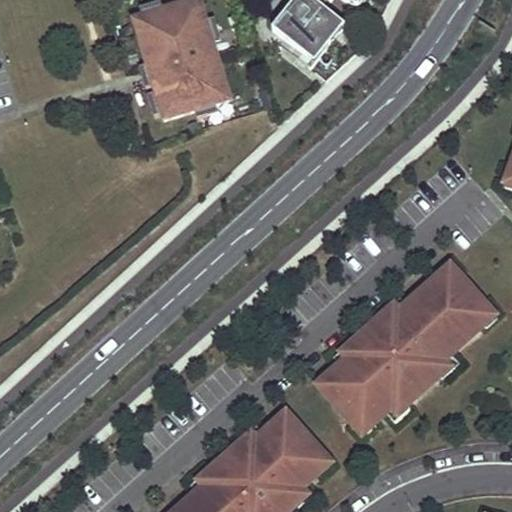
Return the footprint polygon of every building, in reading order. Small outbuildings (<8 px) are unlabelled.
[(309,0),(298,0),(273,32),(315,67),(346,29),(309,0)] [(340,0),(358,11),(364,0),(340,0)] [(207,24),(200,1),(154,15),(143,19),(134,22),(149,69),(157,66),(160,75),(156,76),(160,87),(154,88),(160,105),(163,117),(164,122),(195,113),(206,110),(231,102),(210,35),(207,24)] [(154,15),(151,7),(140,11),(143,19),(154,15)] [(207,24),(210,35),(218,32),(215,22),(207,24)] [(157,66),(149,69),(151,77),(154,88),(160,87),(156,76),(160,75),(157,66)] [(154,88),(151,77),(143,80),(146,91),(154,88)] [(160,105),(151,108),(154,119),(163,117),(160,105)] [(209,118),(206,110),(195,113),(197,121),(209,118)] [(507,172),(501,187),(511,190),(511,173),(510,173),(507,172)] [(435,273),(438,277),(446,284),(457,274),(459,272),(448,261),(435,273)] [(338,365),(315,386),(352,427),(366,414),(370,418),(377,412),(382,416),(385,413),(392,406),(397,411),(405,403),(417,393),(415,391),(423,384),(425,386),(437,375),(445,367),(441,363),(449,355),(450,356),(472,336),(471,335),(482,325),(475,316),(486,305),(457,274),(446,284),(438,277),(427,286),(425,285),(403,305),(405,306),(395,315),(393,313),(374,330),(377,334),(379,335),(370,344),(368,342),(365,339),(347,355),(349,358),(340,367),(338,365)] [(399,301),(390,310),(393,313),(395,315),(405,306),(403,305),(399,301)] [(488,303),(486,305),(475,316),(482,325),(485,328),(499,316),(488,303)] [(377,334),(368,342),(370,344),(379,335),(377,334)] [(343,352),(334,360),(338,365),(340,367),(349,358),(347,355),(343,352)] [(445,367),(437,375),(441,379),(457,364),(450,356),(449,355),(441,363),(445,367)] [(393,422),(410,408),(405,403),(397,411),(392,406),(385,413),(393,422)] [(287,511),(294,506),(303,498),(298,493),(309,483),(305,478),(312,472),(308,467),(323,454),(285,414),(262,435),(263,437),(254,446),(251,444),(233,460),(236,464),(238,465),(229,474),(227,472),(224,469),(205,486),(208,489),(198,498),(196,496),(178,511),(287,511)] [(366,414),(352,427),(360,436),(374,423),(370,418),(366,414)] [(251,444),(254,446),(263,437),(262,435),(258,431),(248,440),(251,444)] [(330,463),(323,454),(308,467),(312,472),(316,476),(330,463)] [(236,464),(227,472),(229,474),(238,465),(236,464)] [(196,496),(198,498),(208,489),(205,486),(202,483),(192,491),(196,496)] [(314,495),(306,486),(298,493),(303,498),(294,506),(298,511),(314,495)]
